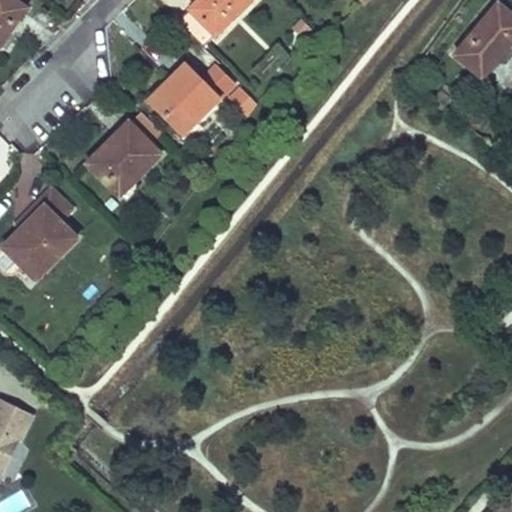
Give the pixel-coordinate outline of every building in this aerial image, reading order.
[(0,0),(0,42),(26,6),(16,0),(0,0)] [(249,0),(199,0),(179,20),(204,45),(249,0)] [(511,41),(511,11),(500,1),(456,53),(482,75),(511,41)] [(288,55),(279,45),(255,69),(264,79),(288,55)] [(184,133),(231,83),(215,68),(201,82),(183,65),(179,70),(191,82),(180,94),(166,81),(149,100),(184,133)] [(179,70),(166,81),(180,94),(191,82),(179,70)] [(240,85),(230,96),(245,111),(255,101),(240,85)] [(485,119),(470,105),(463,114),(478,127),(485,119)] [(161,152),(129,119),(87,161),(119,194),(161,152)] [(60,219),(72,207),(52,187),(23,215),(29,220),(33,216),(44,228),(57,215),(60,219)] [(60,219),(57,215),(44,228),(33,216),(29,220),(21,227),(0,247),(0,260),(5,266),(15,257),(35,277),(77,236),(60,219)] [(21,227),(29,220),(23,215),(16,222),(21,227)] [(0,456),(8,461),(32,414),(0,397),(0,456)] [(8,461),(0,456),(0,470),(2,472),(8,461)] [(0,511),(16,511),(30,507),(24,491),(0,500),(0,511)] [(511,511),(511,500),(501,511),(511,511)]
